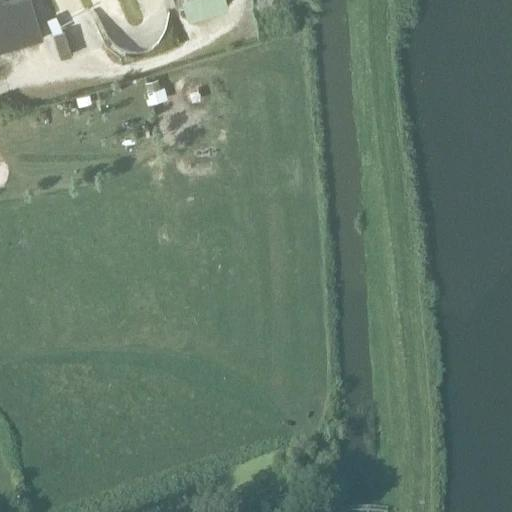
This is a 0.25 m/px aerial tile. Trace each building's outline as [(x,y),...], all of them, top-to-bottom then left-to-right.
[(0,0),(0,50),(42,38),(30,0),(0,0)] [(226,0),(181,0),(186,15),(227,3),(226,0)] [(52,33),(53,33),(62,30),(55,14),(45,19),(52,33)] [(62,30),(53,33),(60,57),(71,54),(64,30),(62,30)] [(156,79),(145,82),(147,91),(159,87),(156,79)]
